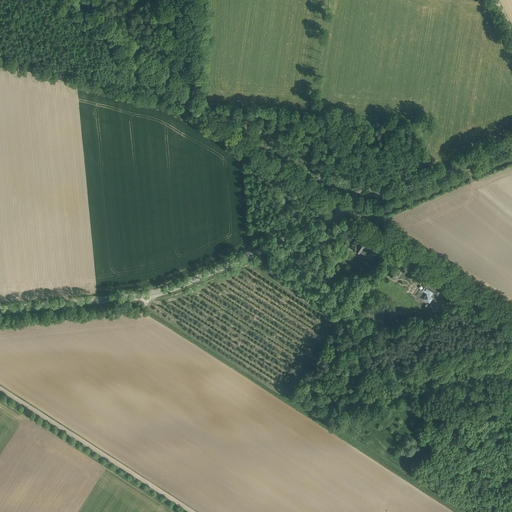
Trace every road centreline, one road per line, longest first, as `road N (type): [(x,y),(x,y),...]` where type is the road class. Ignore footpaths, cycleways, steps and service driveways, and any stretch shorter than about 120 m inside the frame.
road 1 (unclassified): [(0,309),(160,288),(345,207)]
road 2 (unclassified): [(345,207),(193,109),(74,0)]
road 3 (track): [(0,390),(189,511)]
road 4 (unclassified): [(511,314),(345,207)]
road 5 (unclassified): [(345,207),(359,192),(411,184),(511,144)]
